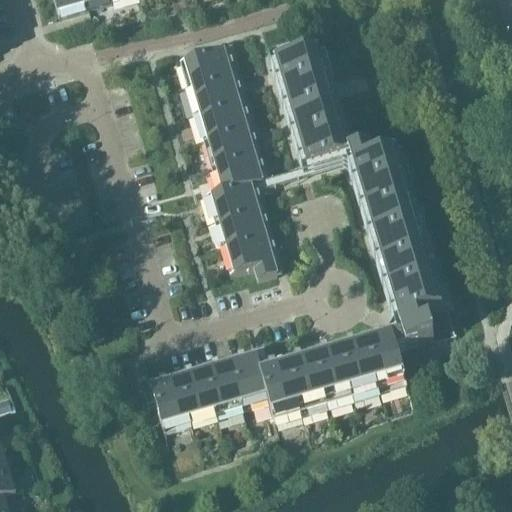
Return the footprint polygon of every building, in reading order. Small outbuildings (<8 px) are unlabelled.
[(52,0),(55,9),(59,22),(113,7),(112,2),(117,0),(52,0)] [(350,159),(320,55),(276,68),(307,174),(350,161),(399,328),(395,330),(394,330),(390,338),(391,343),(263,381),(258,364),(152,395),(164,439),(269,408),(274,425),(406,387),(400,368),(423,362),(420,352),(456,342),(456,340),(455,341),(448,316),(454,314),(408,156),(372,166),(368,154),(350,159)] [(263,187),(231,81),(224,55),(186,66),(224,196),(212,199),(236,280),(255,274),(259,286),(278,280),(251,190),(263,187)] [(190,140),(179,143),(182,153),(193,149),(190,140)] [(8,404),(0,406),(0,416),(0,418),(11,415),(8,404)] [(0,477),(10,474),(3,452),(0,452),(0,477)] [(0,501),(5,500),(5,501),(14,499),(17,498),(10,474),(0,477),(0,501)] [(0,511),(18,511),(14,499),(5,501),(5,500),(0,501),(0,511)]
